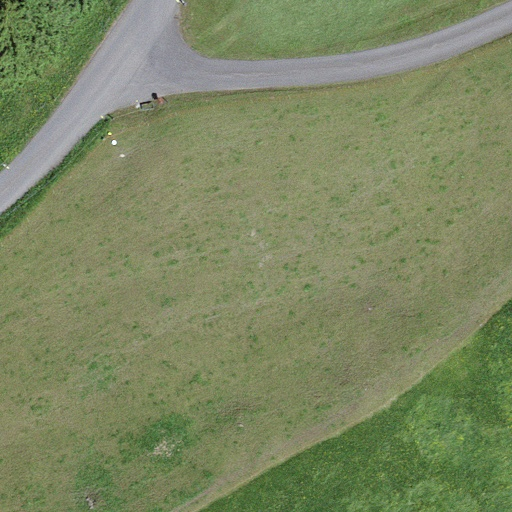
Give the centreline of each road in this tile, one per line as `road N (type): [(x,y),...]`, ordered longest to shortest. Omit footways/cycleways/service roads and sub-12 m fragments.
road 1 (track): [(140,44),(206,76),(506,0)]
road 2 (unclassified): [(181,0),(0,200)]
